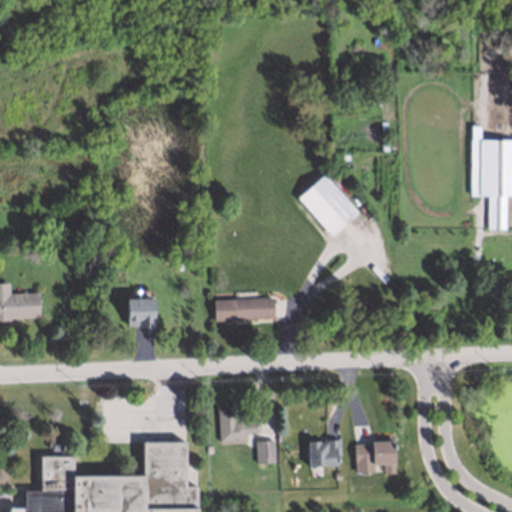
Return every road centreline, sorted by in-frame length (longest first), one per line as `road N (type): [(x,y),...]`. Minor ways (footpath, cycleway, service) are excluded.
road 1 (tertiary): [(0,376),(511,352)]
road 2 (residential): [(511,509),(448,466),(439,357)]
road 3 (residential): [(418,358),(420,436),(432,475),(479,511)]
